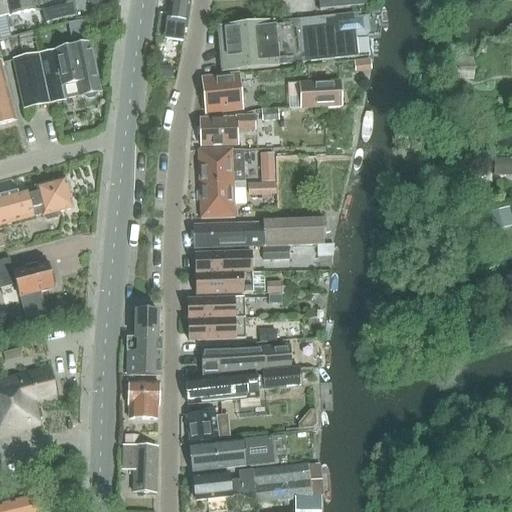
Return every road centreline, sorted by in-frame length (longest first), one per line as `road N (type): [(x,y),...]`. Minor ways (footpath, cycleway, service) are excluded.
road 1 (residential): [(171,511),(184,124),(206,0)]
road 2 (tertiary): [(98,511),(129,139)]
road 3 (tertiary): [(129,139),(144,0)]
road 4 (residential): [(0,174),(129,139)]
